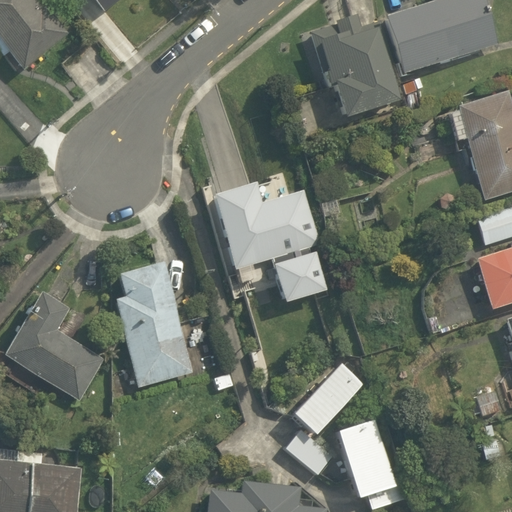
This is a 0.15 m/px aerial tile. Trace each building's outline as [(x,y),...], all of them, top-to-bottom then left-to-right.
[(40,9),(32,0),(0,0),(0,45),(21,72),(67,36),(43,6),(40,9)] [(86,0),(102,21),(131,0),(86,0)] [(468,0),(385,28),(402,80),(500,48),(483,0),(468,0)] [(304,38),(320,97),(331,93),(341,128),(403,111),(395,83),(377,17),(304,38)] [(511,97),(506,100),(454,115),(481,206),(511,196),(511,121),(511,117),(511,116),(511,97)] [(303,197),(218,220),(233,272),(317,249),(303,197)] [(511,208),(474,219),(482,247),(511,237),(511,208)] [(511,251),(477,263),(492,311),(511,304),(511,251)] [(125,302),(113,305),(138,392),(194,377),(165,271),(120,284),(125,302)] [(67,309),(41,295),(4,363),(81,405),(103,365),(51,337),(67,309)] [(297,390),(278,411),(314,444),(367,385),(342,362),(308,400),(297,390)] [(493,386),(472,394),(483,421),(504,412),(493,386)] [(373,511),(378,511),(405,504),(378,418),(333,432),(356,505),(370,500),(373,511)] [(329,460),(297,434),(282,452),(314,479),(329,460)] [(495,438),(477,451),(493,473),(505,464),(498,455),(505,451),(495,438)] [(70,511),(74,474),(0,467),(0,511),(70,511)] [(207,495),(205,511),(322,511),(323,511),(298,510),(299,494),(243,489),(243,497),(207,495)]
